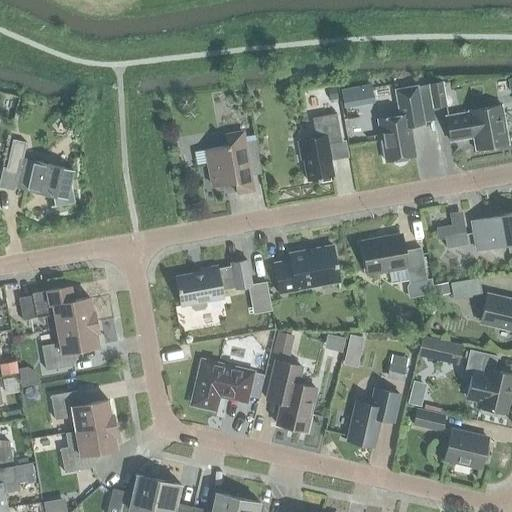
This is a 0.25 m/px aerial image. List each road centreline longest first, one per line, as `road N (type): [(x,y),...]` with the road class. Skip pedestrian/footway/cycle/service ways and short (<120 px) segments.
road 1 (unknown): [(0,22),(75,53),(112,58),(322,34),(511,30)]
road 2 (residential): [(511,502),(172,431),(161,414),(136,282)]
road 3 (residential): [(129,243),(511,174)]
road 4 (residential): [(0,266),(129,243)]
